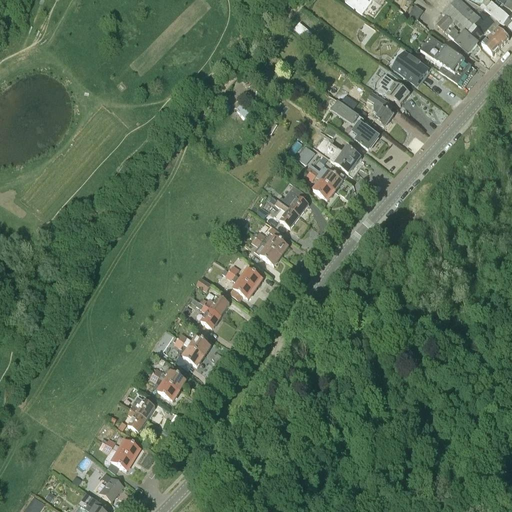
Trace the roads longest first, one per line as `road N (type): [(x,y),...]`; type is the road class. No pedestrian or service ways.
road 1 (residential): [(374,218),(358,204),(242,350),(152,484),(166,507)]
road 2 (tertiary): [(166,507),(233,434),(321,285),(374,218)]
road 3 (tertiary): [(374,218),(511,65)]
road 4 (track): [(223,90),(304,0)]
